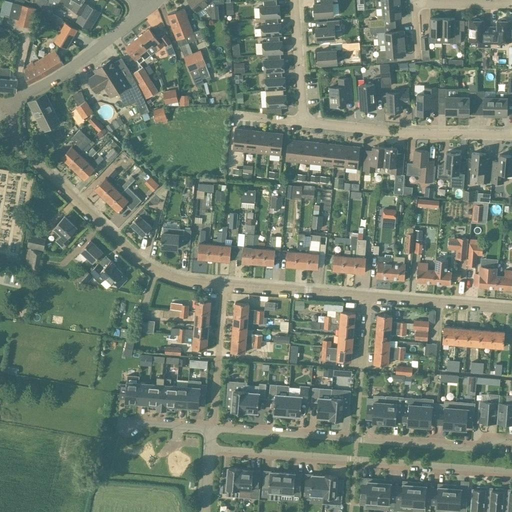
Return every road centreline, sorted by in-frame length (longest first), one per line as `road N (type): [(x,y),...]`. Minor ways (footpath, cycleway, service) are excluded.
road 1 (residential): [(511,442),(490,440),(481,450),(211,429)]
road 2 (residential): [(210,448),(511,472)]
road 3 (residential): [(224,285),(155,270),(12,141)]
road 4 (residential): [(511,134),(410,134),(301,121)]
road 5 (residential): [(11,102),(143,13)]
road 6 (residential): [(211,429),(224,285)]
road 7 (residential): [(511,308),(367,298)]
road 8 (residential): [(367,298),(224,285)]
road 9 (residential): [(301,121),(294,0)]
